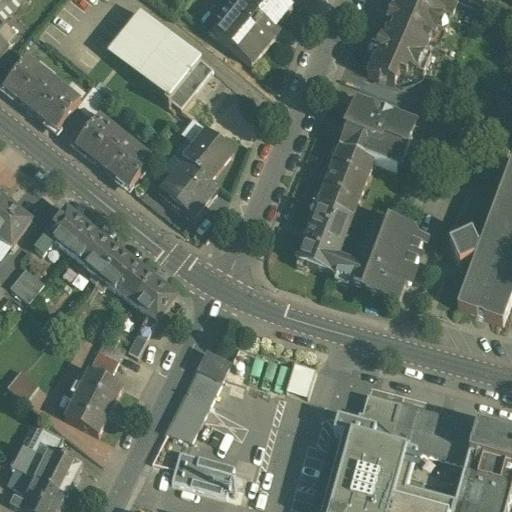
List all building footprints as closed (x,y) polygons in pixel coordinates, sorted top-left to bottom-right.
[(6,0),(5,1),(0,5),(0,24),(2,26),(27,3),(24,0),(6,0)] [(190,0),(184,7),(198,20),(215,0),(190,0)] [(292,13),(276,0),(243,0),(239,6),(243,9),(215,43),(250,71),(278,36),(275,33),(292,13)] [(425,11),(399,0),(393,15),(391,15),(386,28),(393,31),(390,38),(426,54),(431,42),(433,43),(443,21),(444,19),(425,11)] [(458,5),(443,0),(429,0),(425,11),(444,19),(443,21),(451,24),(458,5)] [(470,0),(468,4),(480,10),(484,0),(470,0)] [(201,68),(138,18),(106,58),(166,105),(164,108),(169,112),(171,110),(181,117),(194,101),(182,92),(201,68)] [(2,26),(0,24),(0,46),(4,50),(16,36),(2,26)] [(390,38),(386,37),(383,45),(380,44),(374,58),(376,59),(367,82),(379,87),(380,85),(393,91),(398,79),(404,82),(407,76),(423,82),(431,63),(424,60),(426,54),(390,38)] [(4,50),(0,46),(0,64),(9,54),(4,50)] [(80,107),(27,65),(4,94),(57,136),(77,112),(80,107)] [(92,91),(80,107),(77,112),(86,119),(102,99),(92,91)] [(102,99),(86,119),(95,127),(99,122),(100,122),(112,107),(102,99)] [(395,119),(371,110),(371,111),(357,106),(339,152),(374,166),(397,175),(398,173),(392,171),(396,162),(402,164),(411,139),(405,137),(409,126),(395,120),(395,119)] [(100,122),(99,122),(95,127),(76,151),(129,194),(152,164),(100,122)] [(206,135),(193,124),(181,139),(185,142),(194,150),(206,135)] [(233,157),(206,135),(194,150),(183,165),(185,166),(209,186),(233,157)] [(185,142),(173,157),(183,165),(194,150),(185,142)] [(374,166),(339,152),(318,209),(353,222),(374,166)] [(185,166),(158,199),(178,216),(181,213),(193,224),(218,194),(209,186),(185,166)] [(511,171),(482,253),(477,267),(460,314),(504,330),(511,308),(511,171)] [(0,218),(8,208),(0,201),(0,218)] [(8,208),(0,218),(0,243),(11,252),(32,226),(8,208)] [(353,222),(318,209),(297,264),(331,278),(338,260),(353,222)] [(90,233),(67,215),(47,240),(55,247),(70,259),(90,233)] [(381,231),(376,229),(361,268),(338,260),(331,278),(331,279),(366,292),(365,293),(396,305),(403,286),(407,288),(412,276),(413,277),(418,263),(417,262),(423,247),(417,245),(415,242),(412,239),(410,237),(405,234),(392,228),(390,228),(390,230),(385,230),(382,232),(381,231)] [(122,258),(90,233),(70,259),(86,272),(85,274),(93,280),(90,284),(96,289),(122,258)] [(474,239),(452,250),(462,272),(475,266),(477,267),(482,253),(480,252),(474,239)] [(46,240),(35,254),(43,261),(55,247),(47,240),(46,240)] [(154,283),(122,258),(96,289),(104,295),(106,291),(114,297),(115,295),(132,308),(154,283)] [(44,290),(26,275),(11,293),(29,308),(44,290)] [(154,283),(132,308),(148,323),(144,326),(153,333),(155,327),(177,302),(154,283)] [(106,312),(102,317),(108,322),(112,317),(106,312)] [(153,333),(144,326),(135,344),(136,344),(137,342),(146,346),(153,333)] [(136,344),(129,360),(138,364),(146,346),(137,342),(136,344)] [(99,356),(89,375),(109,385),(118,366),(99,356)] [(240,369),(238,387),(292,393),(295,362),(236,357),(235,368),(240,369)] [(231,370),(208,358),(198,377),(221,389),(231,370)] [(291,397),(310,402),(318,373),(299,368),(291,397)] [(89,375),(64,423),(98,441),(123,393),(109,385),(89,375)] [(22,377),(9,395),(26,409),(40,391),(26,379),(22,377)] [(221,389),(198,377),(167,438),(191,449),(221,389)] [(401,411),(368,402),(362,420),(359,419),(356,428),(376,434),(373,445),(390,450),(401,411)] [(477,431),(401,411),(390,450),(417,457),(466,470),(477,431)] [(390,450),(373,445),(376,434),(356,428),(338,423),(334,438),(343,440),(323,511),(454,511),(455,510),(406,497),(417,457),(390,450)] [(511,440),(477,431),(466,470),(455,510),(454,511),(508,511),(511,499),(511,440)] [(62,446),(38,433),(33,443),(57,456),(62,446)] [(27,455),(21,451),(10,472),(35,485),(65,500),(81,468),(57,456),(33,443),(27,455)] [(234,473),(180,458),(171,488),(226,503),(234,473)] [(35,485),(14,474),(6,489),(27,500),(35,485)] [(27,500),(23,508),(13,503),(9,511),(10,511),(58,511),(65,500),(35,485),(27,500)]
